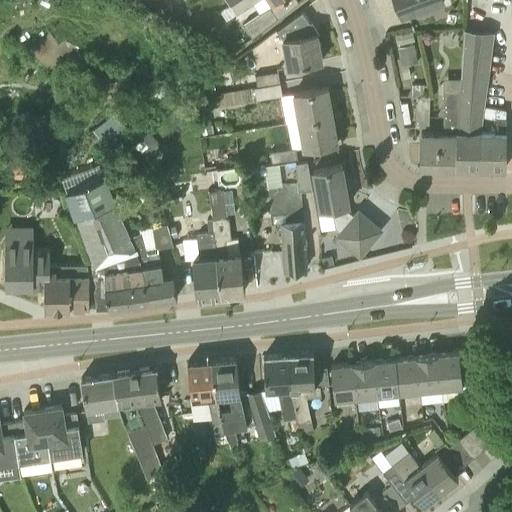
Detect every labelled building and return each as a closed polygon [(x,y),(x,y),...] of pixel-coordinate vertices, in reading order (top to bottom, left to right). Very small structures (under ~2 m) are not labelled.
[(138,0),(146,9),(150,6),(157,0),(138,0)] [(242,25),(245,28),(252,37),(299,2),(297,0),(270,0),(273,4),(270,6),(242,25)] [(394,0),(401,17),(445,1),(444,0),(394,0)] [(180,13),(185,21),(194,15),(189,7),(180,13)] [(281,37),(286,66),(321,60),(316,32),(310,34),(304,25),(310,21),(302,10),(276,29),(282,37),(281,37)] [(458,115),(481,116),(483,104),(493,31),(464,29),(460,89),(458,115)] [(402,65),(418,62),(414,43),(398,46),(402,65)] [(254,87),(280,83),(278,71),(252,75),(254,87)] [(280,83),(254,87),(256,99),(282,95),(280,83)] [(193,95),(206,93),(205,84),(192,86),(193,95)] [(297,119),(332,113),(327,86),(292,92),(297,119)] [(439,167),(456,167),(457,132),(458,115),(460,89),(443,89),(443,132),(443,149),(440,149),(439,167)] [(428,127),(429,95),(416,95),(415,126),(428,127)] [(297,119),(302,147),(337,141),(332,113),(297,119)] [(456,167),(483,167),(485,116),(481,116),(458,115),(457,132),(456,167)] [(485,116),(483,167),(505,167),(506,131),(505,131),(506,118),(495,118),(485,116)] [(147,157),(161,143),(145,126),(135,143),(147,157)] [(420,166),(439,167),(440,149),(443,149),(443,132),(421,132),(420,166)] [(272,163),(298,160),(296,148),(270,151),(272,163)] [(215,149),(204,150),(206,165),(216,164),(215,149)] [(298,183),(279,184),(268,185),(269,194),(258,195),(259,208),(270,208),(271,213),(286,212),(286,221),(280,222),(282,248),(284,268),(306,266),(305,242),(307,242),(302,189),(312,188),(307,160),(296,162),(298,183)] [(0,162),(0,174),(11,174),(11,179),(31,179),(31,162),(11,162),(11,163),(0,162)] [(242,165),(243,175),(266,173),(265,162),(242,165)] [(340,230),(335,234),(359,254),(381,228),(358,209),(354,214),(348,210),(347,204),(348,204),(341,164),(311,170),(318,210),(333,208),(335,226),(340,230)] [(96,307),(109,307),(148,301),(142,263),(130,237),(131,237),(105,177),(67,191),(91,259),(91,274),(95,307),(96,307)] [(228,187),(213,188),(214,217),(229,216),(228,187)] [(164,190),(164,199),(174,199),(174,198),(187,197),(187,192),(174,192),(174,190),(164,190)] [(214,231),(221,291),(245,288),(241,250),(227,251),(226,238),(231,238),(229,220),(224,216),(213,218),(214,231)] [(142,263),(148,301),(177,296),(173,272),(163,274),(159,247),(172,245),(165,223),(149,226),(154,245),(145,247),(140,233),(131,237),(130,237),(142,263)] [(178,234),(176,225),(169,227),(172,236),(178,234)] [(197,294),(221,291),(214,231),(197,232),(199,254),(192,255),(197,294)] [(5,287),(33,287),(33,250),(33,242),(5,242),(5,287)] [(33,250),(33,287),(45,287),(45,307),(90,307),(90,267),(50,267),(50,250),(33,250)] [(332,254),(322,256),(324,264),(334,262),(332,254)] [(474,363),(460,364),(459,350),(438,353),(442,387),(462,385),(462,384),(476,382),(474,363)] [(320,384),(315,384),(313,351),(289,353),(290,384),(296,416),(297,416),(298,421),(312,418),(307,395),(321,394),(320,384)] [(420,389),(442,387),(438,353),(438,352),(416,354),(420,389)] [(284,419),(296,416),(290,384),(289,353),(264,354),(266,389),(277,388),(284,419)] [(399,392),(420,389),(416,354),(415,355),(396,357),(399,392)] [(276,436),(266,408),(260,389),(239,391),(236,356),(213,358),(218,396),(224,433),(225,432),(227,438),(229,441),(232,447),(238,445),(234,426),(254,422),(260,439),(276,436)] [(378,394),(399,392),(396,357),(374,360),(378,394)] [(215,434),(224,433),(218,396),(213,358),(187,361),(191,398),(207,396),(215,434)] [(355,396),(378,394),(374,360),(374,359),(351,362),(355,396)] [(334,399),(355,396),(351,362),(330,365),(334,399)] [(153,398),(161,397),(156,365),(114,372),(120,411),(120,413),(122,412),(145,473),(147,472),(160,467),(161,467),(152,442),(167,437),(153,398)] [(105,415),(120,413),(120,411),(114,372),(81,377),(87,412),(95,411),(94,406),(103,405),(105,415)] [(44,406),(51,455),(84,450),(78,410),(65,412),(63,402),(44,406)] [(19,460),(51,455),(44,406),(25,408),(26,418),(13,420),(19,460)] [(0,463),(19,460),(13,420),(1,422),(0,412),(0,463)] [(477,423),(492,442),(501,434),(486,415),(477,423)] [(402,428),(399,417),(387,421),(390,431),(402,428)] [(482,450),(492,442),(477,423),(467,431),(482,450)] [(380,434),(379,426),(368,426),(368,434),(380,434)] [(473,457),(482,450),(467,431),(457,438),(473,457)] [(224,433),(215,434),(217,444),(229,441),(227,438),(225,432),(224,433)] [(352,444),(351,435),(339,436),(340,445),(352,444)] [(463,465),(473,457),(457,438),(448,446),(459,460),(463,465)] [(421,465),(441,490),(458,477),(450,467),(459,460),(448,446),(445,442),(419,462),(421,464),(421,465)] [(299,464),(296,454),(283,458),(286,469),(299,464)] [(391,483),(406,502),(415,494),(423,504),(441,490),(421,465),(420,465),(411,454),(394,468),(391,464),(382,471),(391,483)] [(295,489),(309,478),(300,465),(286,476),(295,489)] [(160,467),(147,472),(151,485),(165,480),(160,467)] [(361,511),(392,511),(406,502),(391,483),(382,490),(385,494),(361,511)]
